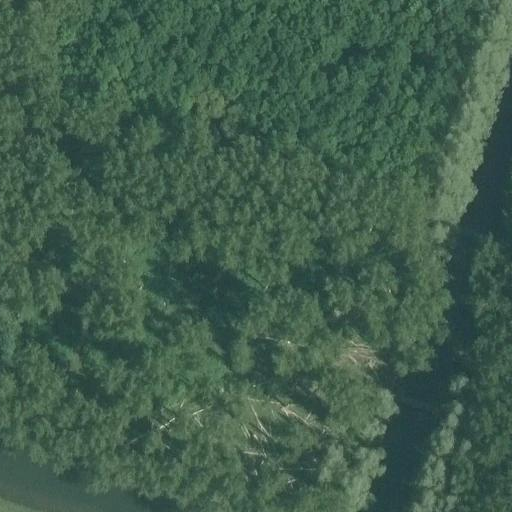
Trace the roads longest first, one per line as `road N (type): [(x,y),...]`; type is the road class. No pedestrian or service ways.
road 1 (track): [(0,430),(228,511)]
road 2 (track): [(275,511),(310,375)]
